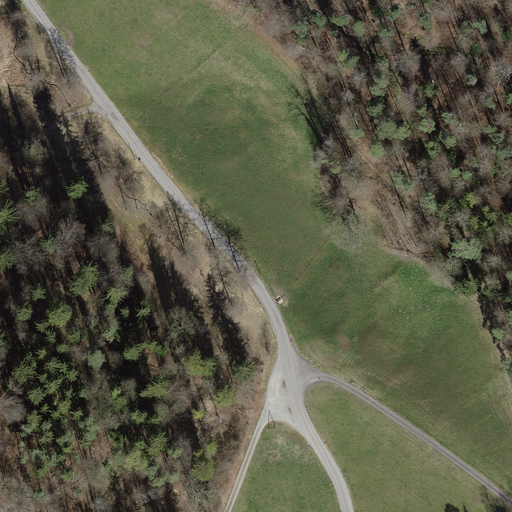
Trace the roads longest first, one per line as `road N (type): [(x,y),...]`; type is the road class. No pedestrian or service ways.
road 1 (tertiary): [(28,0),(180,200),(253,279),(280,333),(305,426),(349,511)]
road 2 (track): [(104,103),(7,156),(4,180),(134,418),(131,448),(87,511)]
road 3 (track): [(222,0),(282,49),(336,121),(452,234),(479,287)]
road 4 (track): [(479,287),(479,249),(430,161),(396,84),(397,67),(424,48),(449,52),(511,88)]
road 5 (track): [(290,377),(323,376),(365,392),(511,501)]
road 6 (track): [(290,377),(277,385),(225,511)]
